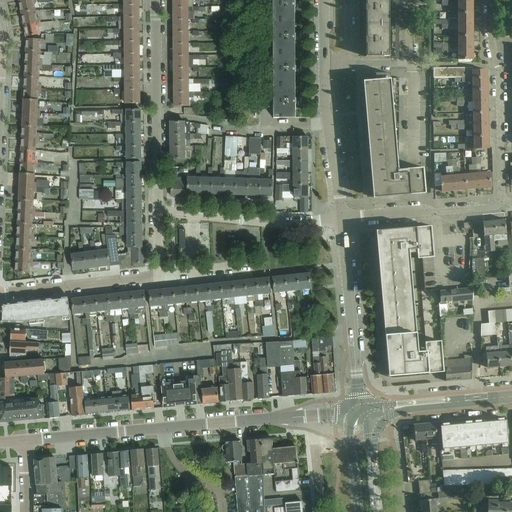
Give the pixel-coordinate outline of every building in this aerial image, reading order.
[(35,3),(34,0),(24,0),(18,1),(20,12),(20,14),(34,11),(33,3),(35,3)] [(138,8),(137,0),(122,0),(123,5),(132,4),(131,9),(138,8)] [(172,0),(173,11),(178,11),(178,7),(192,7),(192,0),(172,0)] [(295,7),(294,1),(293,1),(293,0),(271,0),(272,21),(294,21),(293,7),(295,7)] [(390,24),(389,0),(367,0),(368,5),(366,5),(366,12),(368,12),(368,25),(390,24)] [(473,14),(473,2),(458,2),(458,14),(473,14)] [(138,8),(131,9),(132,4),(123,5),(123,17),(131,17),(131,21),(138,21),(138,8)] [(198,8),(198,7),(192,7),(178,7),(178,11),(173,11),(172,11),(172,24),(173,24),(178,24),(179,20),(187,19),(187,12),(205,12),(205,8),(198,8)] [(20,14),(23,26),(39,22),(38,17),(36,18),(34,11),(20,14)] [(473,25),(473,14),(458,14),(458,20),(449,20),(449,21),(434,21),(434,25),(442,25),(449,25),(458,25),(473,25)] [(123,17),(118,17),(118,22),(123,22),(123,29),(132,29),(132,33),(138,33),(138,21),(131,21),(131,17),(123,17)] [(198,24),(198,19),(187,19),(179,20),(178,24),(173,24),(173,35),(178,35),(178,32),(187,32),(187,24),(198,24)] [(58,21),(52,22),(39,22),(23,26),(25,37),(39,34),(38,27),(39,27),(53,26),(59,26),(58,21)] [(295,40),(295,34),(294,34),(294,21),(272,21),(272,53),(294,53),(294,40),(295,40)] [(390,57),(390,24),(368,25),(368,38),(366,38),(366,44),(368,44),(368,57),(366,57),(366,58),(368,58),(368,57),(390,57)] [(473,25),(458,25),(458,31),(458,37),(473,37),(473,25)] [(138,33),(132,33),(132,29),(123,29),(123,41),(132,41),(132,46),(138,46),(138,33)] [(187,44),(187,32),(178,32),(178,35),(173,35),(172,35),(172,48),(173,48),(179,48),(179,44),(187,44)] [(473,48),(473,37),(458,37),(458,45),(442,45),(442,44),(436,44),(436,49),(473,48)] [(26,39),(25,50),(39,51),(40,44),(42,44),(42,40),(40,39),(26,39)] [(138,57),(138,46),(132,46),(132,41),(123,41),(118,41),(118,46),(123,46),(123,53),(132,53),(132,57),(138,57)] [(192,44),(187,44),(179,44),(179,48),(173,48),(173,59),(179,59),(179,56),(188,56),(187,50),(192,50),(192,48),(192,44)] [(473,61),(473,48),(436,49),(435,49),(436,55),(442,55),(442,53),(458,53),(458,63),(473,63),(473,61)] [(25,50),(24,63),(41,64),(41,59),(39,59),(39,51),(25,50)] [(139,57),(138,57),(132,57),(132,53),(123,53),(122,53),(114,53),(112,53),(112,54),(112,58),(123,58),(123,65),(132,65),(132,70),(138,70),(139,70),(139,57)] [(295,72),(295,66),(294,66),(294,53),(272,53),(272,86),(294,85),(294,72),(295,72)] [(188,68),(188,56),(179,56),(179,59),(173,59),(172,59),(173,72),(179,72),(179,68),(188,68)] [(41,69),(41,64),(24,63),(24,76),(38,76),(38,69),(41,69)] [(123,65),(118,65),(118,70),(123,70),(124,77),(132,77),(132,81),(138,81),(138,70),(132,70),(132,65),(123,65)] [(188,80),(188,68),(179,68),(179,72),(173,72),(173,84),(179,84),(179,80),(188,80)] [(473,71),(473,69),(434,69),(434,79),(456,79),(463,79),(472,79),(488,79),(487,71),(473,71)] [(395,170),(393,101),(393,79),(375,79),(375,74),(369,74),(369,81),(365,82),(366,91),(369,91),(369,96),(366,97),(367,106),(369,106),(369,111),(368,112),(369,121),(369,133),(370,133),(370,136),(369,136),(369,142),(370,148),(371,148),(371,151),(370,151),(371,163),(372,163),(373,166),(371,166),(372,174),(373,174),(374,182),(372,183),(374,198),(390,197),(390,193),(396,193),(396,197),(426,194),(426,193),(424,168),(408,170),(399,171),(399,170),(395,170)] [(24,76),(23,88),(40,89),(40,84),(38,84),(38,76),(24,76)] [(139,81),(138,81),(132,81),(132,77),(124,77),(124,89),(132,89),(132,94),(138,94),(139,94),(139,81)] [(488,90),(488,79),(472,79),(463,79),(456,79),(456,83),(463,83),(472,83),(472,91),(488,90)] [(188,92),(188,80),(179,80),(179,84),(173,84),(173,96),(179,96),(179,92),(188,92)] [(295,105),(295,99),(294,99),(294,85),(272,86),(272,119),(294,118),(294,105),(295,105)] [(46,89),(40,89),(23,88),(23,100),(37,100),(37,94),(39,94),(46,94),(46,89)] [(106,97),(106,89),(82,90),(82,98),(106,97)] [(132,89),(124,89),(124,95),(124,104),(138,104),(138,94),(132,94),(132,89)] [(488,102),(488,90),(472,91),(473,98),(464,98),(464,103),(473,102),(488,102)] [(200,92),(188,92),(179,92),(179,96),(173,96),(173,107),(188,106),(188,98),(193,97),(193,96),(205,96),(204,92),(200,92)] [(23,100),(23,102),(22,113),(36,113),(39,114),(39,109),(36,109),(37,100),(23,100)] [(488,114),(488,102),(473,103),(473,114),(488,114)] [(79,111),(75,111),(75,122),(79,122),(79,115),(103,115),(103,110),(79,111)] [(120,110),(112,110),(112,114),(120,114),(120,123),(125,123),(139,123),(139,110),(120,110)] [(38,118),(39,114),(36,113),(22,113),(22,123),(21,126),(36,127),(36,118),(38,118)] [(489,126),(488,114),(473,114),(467,114),(467,122),(467,126),(473,126),(489,126)] [(183,122),(169,122),(169,135),(183,135),(189,135),(189,129),(189,123),(183,122)] [(139,123),(125,123),(125,135),(139,135),(139,123)] [(21,126),(21,127),(21,138),(37,138),(53,139),(53,134),(35,133),(36,127),(21,126)] [(489,137),(489,126),(473,126),(474,138),(489,137)] [(140,147),(139,135),(125,135),(125,147),(140,147)] [(183,135),(169,135),(169,147),(183,147),(183,141),(189,141),(189,135),(183,135)] [(236,156),(237,137),(225,137),(224,155),(236,156)] [(306,149),(306,137),(277,137),(277,149),(283,149),(283,143),(292,143),(292,149),(306,149)] [(489,149),(489,137),(474,138),(474,150),(489,149)] [(37,143),(37,138),(21,138),(20,148),(20,151),(34,152),(35,143),(37,143)] [(260,154),(261,138),(250,138),(249,154),(260,154)] [(140,159),(140,147),(125,147),(125,159),(140,159)] [(169,159),(184,159),(184,150),(183,147),(169,147),(169,159)] [(306,161),(306,149),(292,149),(283,149),(277,149),(276,149),(276,154),(287,154),(287,155),(293,155),(293,161),(306,161)] [(34,152),(20,151),(20,162),(36,163),(36,158),(34,158),(34,152)] [(67,165),(68,159),(67,152),(64,152),(55,152),(54,164),(62,164),(67,165)] [(446,154),(435,154),(435,162),(446,162),(446,154)] [(247,179),(247,169),(248,157),(244,156),(243,172),(235,172),(235,174),(235,179),(234,195),(246,195),(247,179)] [(480,189),(478,174),(477,165),(476,158),(472,159),(473,166),(469,166),(470,175),(466,175),(467,190),(480,189)] [(467,190),(466,175),(460,176),(460,169),(456,170),(456,167),(457,167),(457,160),(452,161),(453,167),(454,176),(455,191),(467,190)] [(306,173),(306,161),(293,161),(281,161),(276,161),(276,165),(287,165),(286,167),(293,167),(293,173),(306,173)] [(36,168),(36,163),(20,162),(19,174),(33,174),(34,167),(36,168)] [(140,163),(126,163),(126,175),(140,175),(140,163)] [(455,191),(454,176),(453,167),(449,168),(447,168),(448,177),(441,178),(441,174),(435,175),(435,187),(442,187),(443,192),(455,191)] [(259,195),(259,180),(259,169),(247,169),(247,179),(246,195),(259,195)] [(307,185),(306,173),(293,173),(276,173),(276,179),(293,179),(293,185),(307,185)] [(490,173),(478,174),(480,189),(491,188),(490,173)] [(19,174),(19,176),(19,187),(35,188),(35,183),(33,183),(33,174),(19,174)] [(140,187),(140,175),(126,175),(121,176),(121,179),(121,182),(126,182),(126,187),(140,187)] [(170,183),(169,193),(186,193),(199,194),(199,178),(186,178),(186,183),(170,183)] [(211,194),(211,179),(199,178),(199,194),(211,194)] [(211,179),(211,194),(222,194),(223,179),(211,179)] [(234,195),(235,179),(223,179),(222,194),(234,195)] [(259,195),(271,196),(271,180),(259,180),(259,195)] [(307,197),(307,185),(293,185),(282,185),(282,192),(293,191),(293,198),(294,198),(294,199),(299,199),(299,197),(307,197)] [(41,193),(41,188),(35,188),(19,187),(18,200),(32,201),(41,201),(41,193)] [(140,199),(140,187),(126,187),(121,187),(121,191),(115,191),(115,199),(121,199),(126,199),(140,199)] [(93,190),(79,190),(79,200),(82,200),(93,200),(93,190)] [(111,191),(99,193),(99,200),(112,199),(111,191)] [(140,211),(140,199),(126,199),(121,199),(121,203),(121,211),(126,211),(140,211)] [(18,200),(18,201),(17,212),(34,212),(34,207),(32,207),(32,201),(18,200)] [(140,211),(126,211),(106,211),(106,217),(120,217),(120,222),(120,223),(121,223),(126,223),(140,223),(140,211)] [(44,217),(44,213),(34,212),(17,212),(17,222),(17,223),(31,224),(31,217),(44,217)] [(82,215),(82,225),(104,224),(104,215),(82,215)] [(496,242),(494,221),(492,221),(493,222),(484,223),(486,253),(497,252),(496,242)] [(506,221),(495,222),(495,221),(494,221),(496,242),(507,241),(506,221)] [(17,226),(16,236),(33,237),(33,232),(31,232),(31,224),(17,223),(17,226)] [(126,223),(121,223),(121,227),(121,229),(126,229),(126,235),(140,235),(140,223),(126,223)] [(64,226),(53,225),(52,238),(53,238),(63,238),(64,226)] [(427,343),(422,286),(437,285),(434,258),(432,227),(377,231),(388,363),(387,364),(386,365),(385,366),(385,367),(385,368),(385,369),(385,370),(385,371),(385,372),(385,373),(385,374),(386,374),(386,375),(387,376),(388,377),(389,377),(389,378),(391,378),(392,379),(394,379),(429,376),(429,374),(444,373),(441,342),(427,343)] [(115,247),(114,235),(106,235),(106,239),(107,245),(107,248),(115,247)] [(140,247),(140,235),(126,235),(126,253),(117,254),(117,249),(107,250),(107,255),(108,265),(108,266),(131,264),(144,263),(144,247),(140,247)] [(32,242),(33,237),(16,236),(16,247),(16,250),(30,251),(30,242),(32,242)] [(16,250),(15,261),(32,262),(32,257),(29,257),(30,251),(16,250)] [(107,255),(107,250),(94,252),(96,267),(108,265),(107,255)] [(96,267),(94,252),(82,253),(84,269),(96,267)] [(84,269),(82,253),(71,255),(73,270),(84,269)] [(484,259),(476,260),(477,276),(486,275),(484,259)] [(31,267),(32,262),(15,261),(15,272),(29,273),(29,266),(31,267)] [(308,273),(296,275),(298,290),(310,288),(308,273)] [(298,290),(296,275),(284,276),(286,291),(298,290)] [(286,291),(284,276),(272,278),(273,292),(286,291)] [(268,278),(256,280),(257,294),(269,293),(268,278)] [(256,280),(244,281),(245,296),(245,295),(253,295),(254,300),(258,300),(257,294),(256,280)] [(245,296),(244,281),(232,282),(233,297),(245,296)] [(232,282),(220,283),(221,298),(233,297),(232,282)] [(220,283),(208,285),(210,300),(221,298),(220,283)] [(208,285),(196,286),(197,301),(198,301),(205,300),(206,307),(206,306),(207,312),(206,312),(208,332),(213,332),(211,312),(210,305),(210,300),(208,285)] [(197,301),(196,286),(183,287),(185,302),(197,301)] [(185,302),(183,287),(172,289),(173,303),(185,302)] [(173,303),(172,289),(160,290),(163,317),(167,316),(166,311),(167,311),(166,304),(173,303)] [(163,317),(160,290),(148,291),(149,306),(157,305),(158,312),(158,311),(159,317),(163,317)] [(472,301),(472,290),(439,292),(440,306),(457,304),(457,302),(472,301)] [(143,291),(131,292),(133,307),(133,313),(134,320),(138,320),(137,313),(145,312),(144,306),(143,291)] [(131,292),(119,294),(121,309),(128,308),(129,314),(133,313),(133,307),(131,292)] [(121,309),(119,294),(107,295),(108,310),(121,309)] [(108,310),(107,295),(95,296),(97,311),(104,310),(105,317),(105,316),(106,322),(109,322),(109,316),(108,310)] [(95,296),(83,298),(85,313),(85,319),(86,325),(90,324),(89,316),(97,315),(97,311),(95,296)] [(69,317),(67,297),(50,299),(50,300),(46,300),(22,303),(18,303),(3,305),(1,308),(0,322),(19,323),(69,317)] [(85,313),(83,298),(71,299),(72,314),(85,313)] [(329,324),(325,309),(315,312),(317,319),(311,320),(313,328),(319,327),(329,324)] [(273,327),(272,319),(264,320),(265,328),(263,328),(263,337),(274,337),(273,327)] [(469,347),(470,322),(447,321),(446,330),(442,330),(442,334),(452,335),(452,342),(443,342),(443,346),(469,347)] [(496,335),(495,324),(489,324),(481,325),(481,337),(496,335)] [(38,337),(39,330),(10,329),(9,340),(25,340),(25,336),(38,337)] [(291,341),(290,336),(290,331),(278,332),(279,342),(291,341)] [(87,332),(79,333),(81,342),(89,341),(87,332)] [(178,345),(177,333),(165,335),(166,346),(178,345)] [(166,346),(165,335),(153,336),(154,348),(166,346)] [(332,346),(332,338),(318,339),(319,351),(324,350),(324,346),(332,346)] [(305,340),(292,341),(292,351),(306,350),(305,340)] [(511,366),(509,346),(502,347),(501,340),(497,340),(497,347),(499,368),(511,366)] [(293,361),(292,351),(292,341),(291,341),(279,342),(278,342),(280,367),(282,397),(295,396),(293,361)] [(38,350),(38,343),(9,342),(9,359),(25,358),(26,349),(38,350)] [(137,353),(136,342),(125,343),(126,354),(137,353)] [(280,367),(278,342),(265,343),(266,358),(267,367),(280,367)] [(253,352),(252,344),(252,343),(238,344),(239,353),(253,352)] [(242,401),(239,363),(231,363),(230,350),(230,345),(225,345),(225,351),(229,402),(242,401)] [(499,368),(497,347),(485,348),(486,355),(483,355),(483,361),(487,361),(487,369),(499,368)] [(113,359),(112,348),(101,349),(102,360),(113,359)] [(229,402),(225,351),(221,351),(223,376),(218,377),(220,402),(229,402)] [(70,372),(70,356),(64,357),(65,358),(58,359),(59,374),(66,373),(70,372)] [(90,365),(90,359),(89,357),(77,358),(78,366),(90,365)] [(268,398),(267,367),(266,358),(259,358),(260,374),(256,375),(258,399),(268,398)] [(322,394),(319,358),(313,359),(314,375),(310,375),(311,394),(322,394)] [(333,393),(332,374),(327,374),(326,358),(319,358),(322,394),(333,393)] [(21,377),(27,376),(44,375),(43,372),(45,372),(44,363),(43,363),(43,360),(4,362),(4,365),(2,366),(3,375),(5,375),(5,378),(21,377)] [(471,378),(471,360),(445,362),(446,382),(470,380),(471,378)] [(306,395),(305,377),(300,378),(299,361),(293,361),(295,396),(306,395)] [(248,382),(246,362),(239,363),(242,401),(253,400),(252,382),(248,382)] [(153,409),(152,393),(151,386),(146,387),(145,374),(153,373),(154,377),(160,376),(159,365),(139,367),(140,374),(140,380),(140,385),(142,409),(153,409)] [(93,378),(93,375),(93,371),(81,372),(82,379),(93,378)] [(59,374),(55,374),(56,385),(56,387),(67,386),(66,373),(59,374)] [(202,404),(201,389),(200,384),(196,384),(196,383),(194,383),(193,376),(193,384),(195,405),(202,404)] [(14,396),(14,377),(0,378),(0,397),(5,397),(14,396)] [(195,405),(193,384),(161,387),(163,408),(195,405)] [(56,387),(56,385),(50,386),(52,402),(46,403),(48,419),(59,417),(56,387)] [(142,409),(140,385),(132,386),(132,389),(134,389),(135,395),(130,395),(131,410),(142,409)] [(85,415),(83,399),(82,387),(69,388),(70,405),(72,416),(85,415)] [(218,403),(216,388),(201,389),(202,404),(218,403)] [(118,412),(116,391),(110,392),(111,397),(106,397),(107,413),(118,412)] [(129,411),(128,395),(121,396),(121,391),(116,391),(118,412),(129,411)] [(39,405),(38,399),(38,396),(5,399),(5,397),(0,397),(0,422),(43,418),(42,405),(39,405)] [(107,413),(106,397),(95,398),(96,414),(107,413)] [(96,414),(95,398),(83,399),(85,415),(96,414)] [(487,421),(473,422),(475,448),(476,448),(476,447),(481,447),(481,448),(502,446),(502,445),(506,444),(507,446),(508,445),(506,419),(492,421),(492,422),(487,422),(487,421)] [(475,448),(473,422),(459,424),(455,425),(455,424),(440,425),(443,451),(444,451),(444,450),(449,449),(449,451),(470,449),(470,447),(474,447),(474,449),(475,448)] [(437,439),(436,424),(425,425),(427,446),(432,445),(438,445),(437,439)] [(427,446),(425,425),(414,426),(415,441),(422,440),(423,453),(428,452),(427,446)] [(272,449),(271,439),(246,441),(247,452),(249,452),(251,464),(246,464),(247,476),(263,475),(274,474),(273,465),(272,449)] [(239,452),(238,441),(225,443),(225,445),(223,445),(222,446),(221,447),(222,449),(222,450),(224,451),(225,451),(226,463),(233,462),(236,511),(263,511),(263,475),(247,476),(246,464),(241,465),(239,452)] [(299,491),(296,452),(295,447),(272,449),(273,465),(282,464),(282,470),(291,470),(292,480),(274,482),(275,493),(299,491)] [(158,465),(157,452),(156,448),(145,449),(148,478),(155,478),(154,466),(158,465)] [(143,468),(141,452),(141,450),(130,451),(133,476),(132,476),(133,486),(139,486),(142,481),(141,476),(140,476),(139,468),(143,468)] [(129,468),(128,452),(128,451),(118,452),(120,484),(120,487),(128,486),(127,475),(124,475),(124,468),(129,468)] [(120,484),(118,452),(106,453),(108,477),(103,478),(104,496),(111,495),(110,487),(113,486),(113,485),(120,484)] [(90,454),(92,476),(103,476),(102,454),(90,454)] [(87,455),(76,456),(77,469),(78,502),(89,501),(88,486),(84,486),(84,479),(88,478),(87,455)] [(77,469),(76,456),(68,457),(69,470),(77,469)] [(56,483),(53,458),(43,459),(45,494),(46,506),(46,509),(61,509),(61,508),(59,483),(56,483)] [(45,494),(43,459),(33,460),(36,494),(33,494),(33,506),(39,506),(46,506),(45,494)] [(3,469),(0,469),(0,485),(11,486),(11,469),(3,469)] [(453,487),(451,487),(444,487),(445,493),(438,493),(439,499),(454,498),(453,487)] [(437,511),(436,499),(420,501),(421,511),(437,511)] [(301,511),(300,502),(284,503),(285,508),(280,508),(280,511),(301,511)] [(511,511),(511,505),(511,503),(489,502),(488,511),(511,511)]
